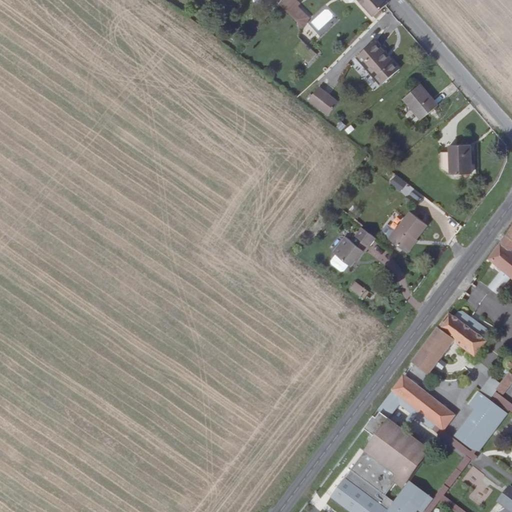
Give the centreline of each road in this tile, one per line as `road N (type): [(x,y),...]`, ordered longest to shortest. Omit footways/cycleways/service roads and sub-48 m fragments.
road 1 (tertiary): [(511,199),(279,511)]
road 2 (unclassified): [(394,0),(511,133)]
